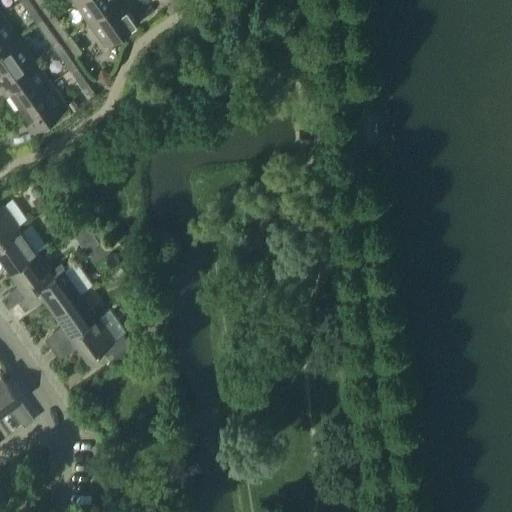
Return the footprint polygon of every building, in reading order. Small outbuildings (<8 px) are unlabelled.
[(29,0),(21,0),(32,15),(38,11),(29,0)] [(72,0),(87,21),(117,0),(72,0)] [(136,22),(120,0),(117,0),(87,21),(104,45),(136,22)] [(0,13),(0,48),(19,35),(3,11),(0,13)] [(52,21),(64,37),(69,34),(58,17),(52,21)] [(42,29),(53,45),(59,41),(47,25),(42,29)] [(64,37),(75,54),(81,50),(69,34),(64,37)] [(35,58),(19,35),(0,48),(0,77),(3,81),(35,58)] [(59,41),(53,45),(65,61),(70,57),(59,41)] [(3,81),(19,104),(52,81),(35,58),(3,81)] [(107,83),(112,71),(106,69),(99,72),(96,78),(107,83)] [(80,71),(74,75),(86,92),(92,88),(80,71)] [(52,81),(19,104),(36,128),(69,105),(52,81)] [(42,208),(52,201),(45,190),(35,198),(42,208)] [(0,240),(21,226),(3,202),(0,204),(0,240)] [(47,209),(54,218),(62,212),(55,203),(47,209)] [(89,228),(83,219),(70,228),(76,237),(89,228)] [(21,226),(0,240),(0,255),(10,269),(37,250),(21,226)] [(89,249),(96,259),(111,248),(105,238),(89,249)] [(37,250),(10,269),(27,293),(37,286),(54,274),(54,273),(37,250)] [(122,263),(127,270),(137,264),(131,256),(122,263)] [(37,286),(54,310),(82,290),(64,266),(54,273),(54,274),(37,286)] [(71,334),(98,314),(82,290),(54,310),(71,334)] [(98,314),(71,334),(88,358),(103,347),(111,358),(133,343),(125,332),(127,331),(110,306),(98,314)] [(0,372),(0,413),(9,407),(24,424),(34,418),(1,372),(0,372)]
